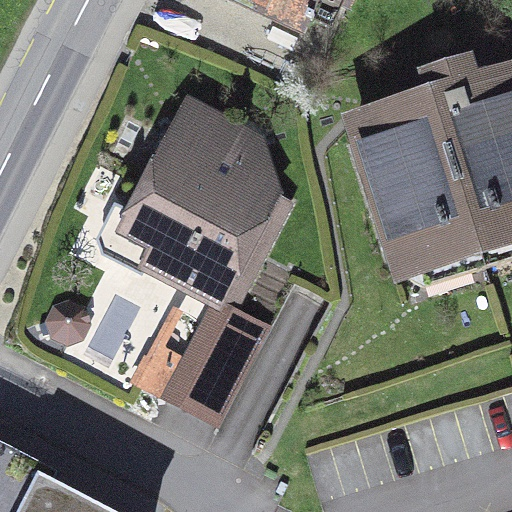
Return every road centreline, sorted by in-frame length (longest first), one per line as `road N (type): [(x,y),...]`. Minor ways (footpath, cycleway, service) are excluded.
road 1 (residential): [(0,383),(227,511)]
road 2 (secondary): [(0,176),(90,0)]
road 3 (residential): [(376,511),(511,472)]
